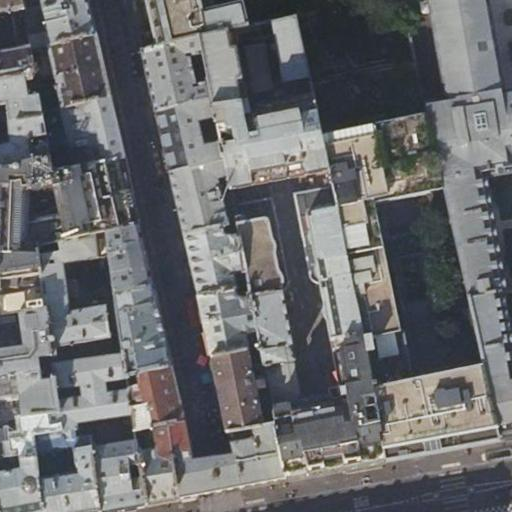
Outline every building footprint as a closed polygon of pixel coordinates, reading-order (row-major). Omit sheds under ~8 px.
[(22,0),(0,0),(0,82),(36,76),(31,50),(24,12),(22,0)] [(88,0),(35,0),(36,2),(42,1),(43,8),(24,12),(31,50),(97,36),(90,6),(88,0)] [(148,0),(152,13),(160,48),(201,39),(248,28),(243,5),(217,10),(214,0),(148,0)] [(511,91),(504,93),(487,0),(432,0),(447,101),(426,105),(438,158),(465,267),(504,440),(511,438),(511,290),(507,291),(487,177),(511,172),(511,91)] [(227,129),(230,130),(233,129),(235,138),(221,140),(226,161),(231,186),(328,167),(311,83),(298,16),(248,28),(201,39),(213,100),(219,127),(224,126),(224,127),(227,129)] [(97,36),(31,50),(36,76),(42,113),(111,98),(104,66),(97,36)] [(213,100),(201,39),(160,48),(142,52),(149,83),(156,113),(213,100)] [(381,423),(383,434),(381,435),(387,461),(438,452),(504,440),(472,300),(465,267),(438,158),(426,105),(416,62),(311,83),(328,167),(332,187),(348,264),(347,264),(378,408),(381,423)] [(36,76),(0,82),(0,124),(9,123),(43,117),(42,113),(36,76)] [(111,98),(42,113),(43,117),(47,138),(48,147),(50,159),(53,175),(125,159),(118,128),(111,98)] [(219,127),(213,100),(156,113),(163,145),(170,175),(226,161),(221,140),(219,127)] [(43,117),(9,123),(12,145),(6,146),(5,142),(2,140),(0,140),(0,169),(50,159),(48,147),(33,150),(32,141),(47,138),(43,117)] [(0,169),(0,319),(46,312),(37,248),(106,233),(140,225),(132,191),(125,159),(53,175),(50,159),(0,169)] [(231,186),(226,161),(170,175),(177,204),(184,236),(239,223),(235,206),(231,186)] [(235,206),(239,223),(247,271),(249,287),(252,299),(261,348),(269,396),(272,412),(274,425),(289,479),(335,470),(387,461),(381,435),(383,434),(381,423),(369,424),(368,416),(370,414),(372,413),(374,408),(378,408),(347,264),(348,264),(332,187),(294,195),(311,277),(321,283),(335,347),(339,346),(338,341),(342,340),(344,352),(339,353),(346,387),(329,390),(332,404),(323,405),(295,411),(294,402),(296,402),(301,395),(294,362),(296,362),(284,293),(289,283),(273,198),(235,206)] [(247,271),(239,223),(184,236),(190,263),(198,297),(238,289),(234,273),(247,271)] [(140,225),(106,233),(110,257),(116,297),(154,289),(147,257),(140,225)] [(63,265),(110,257),(106,233),(37,248),(46,312),(53,370),(59,415),(61,427),(61,434),(87,429),(102,511),(104,511),(126,508),(149,504),(137,432),(131,391),(129,378),(125,357),(114,358),(106,307),(71,313),(68,299),(75,298),(75,295),(79,295),(77,283),(73,284),(73,280),(65,281),(63,265)] [(154,289),(116,297),(125,357),(129,378),(137,376),(172,368),(165,337),(154,289)] [(240,289),(238,289),(198,297),(205,329),(212,359),(261,348),(252,299),(238,302),(237,297),(241,296),(240,289)] [(0,319),(0,377),(53,370),(46,312),(0,319)] [(269,396),(261,348),(212,359),(219,392),(229,433),(274,425),(272,412),(263,414),(259,398),(269,396)] [(172,368),(137,376),(142,394),(137,395),(136,393),(134,391),(131,391),(137,432),(185,422),(172,368)] [(0,377),(0,422),(50,416),(59,415),(53,370),(0,377)] [(0,422),(0,454),(1,454),(0,446),(12,444),(13,452),(17,452),(19,461),(21,461),(36,458),(33,439),(61,434),(61,427),(51,428),(50,416),(0,422)] [(185,422),(137,432),(149,504),(172,500),(222,491),(289,479),(274,425),(229,433),(234,455),(215,458),(194,462),(185,422)] [(102,511),(87,429),(61,434),(33,439),(36,458),(45,511),(102,511)] [(45,511),(36,458),(21,461),(22,472),(0,476),(0,511),(45,511)] [(4,464),(5,470),(18,468),(17,462),(4,464)]
